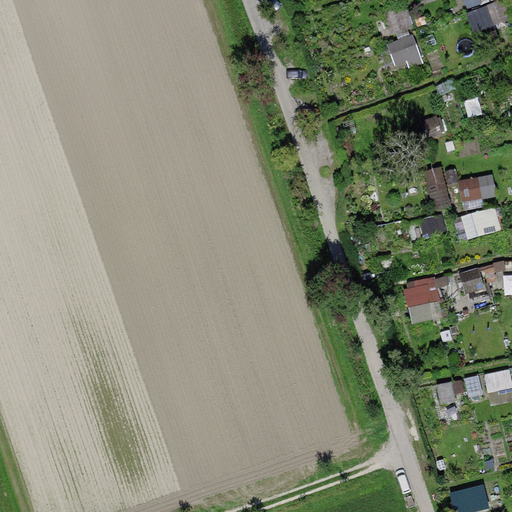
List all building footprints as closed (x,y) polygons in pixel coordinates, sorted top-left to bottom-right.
[(467,0),(471,9),(492,2),(491,0),(467,0)] [(510,24),(505,2),(470,11),(475,32),(510,24)] [(394,36),(417,26),(409,5),(385,15),(394,36)] [(417,34),(390,43),(398,69),(425,60),(417,34)] [(449,167),(430,169),(434,211),(453,208),(449,167)] [(462,180),(467,202),(502,195),(497,172),(462,180)] [(465,217),(471,239),(501,231),(495,209),(465,217)] [(467,293),(501,285),(496,263),(462,271),(467,293)] [(415,324),(445,318),(436,277),(407,283),(415,324)] [(493,406),(511,401),(511,369),(487,374),(493,406)] [(471,397),(485,395),(482,376),(468,378),(471,397)] [(456,380),(440,387),(447,403),(463,396),(456,380)] [(488,485),(454,492),(458,511),(477,511),(493,509),(488,485)]
